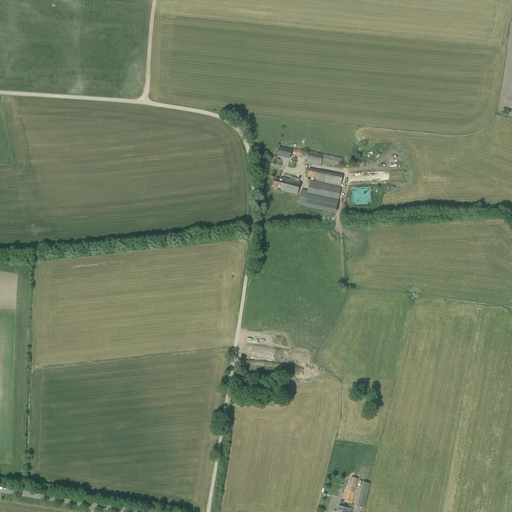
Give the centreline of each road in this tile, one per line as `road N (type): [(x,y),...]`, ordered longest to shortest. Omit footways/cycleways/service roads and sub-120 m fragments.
road 1 (unclassified): [(208,511),(251,239),(245,142),(225,119),(196,110),(0,93)]
road 2 (secondary): [(0,489),(134,511)]
